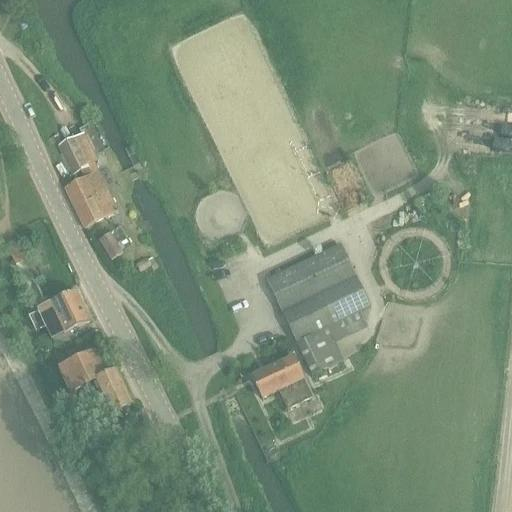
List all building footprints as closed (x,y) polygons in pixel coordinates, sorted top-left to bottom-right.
[(84,181),(68,189),(66,190),(85,229),(118,214),(94,165),(98,163),(91,150),(94,149),(87,135),(85,136),(84,134),(58,147),(72,177),(80,173),(84,181)] [(110,235),(98,242),(110,262),(122,255),(132,249),(120,229),(110,235)] [(18,244),(7,250),(15,266),(27,260),(18,244)] [(283,312),(298,342),(316,377),(330,370),(341,364),(330,342),(367,324),(362,313),(372,308),(342,247),(269,283),(283,312)] [(135,266),(142,280),(154,275),(152,272),(157,269),(152,260),(148,262),(146,260),(135,266)] [(49,307),(39,312),(39,313),(47,328),(53,341),(56,347),(76,338),(73,331),(91,323),(77,294),(50,307),(49,307)] [(100,421),(106,419),(133,406),(117,372),(107,377),(96,354),(60,371),(71,395),(85,388),(100,421)] [(262,399),(280,390),(289,410),(313,399),(302,377),(303,376),(294,357),(252,378),(262,399)]
